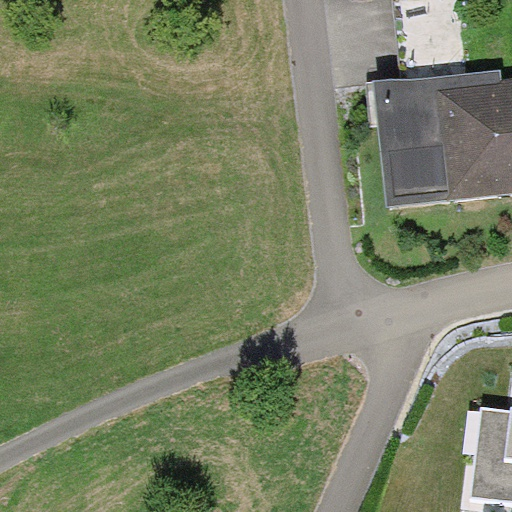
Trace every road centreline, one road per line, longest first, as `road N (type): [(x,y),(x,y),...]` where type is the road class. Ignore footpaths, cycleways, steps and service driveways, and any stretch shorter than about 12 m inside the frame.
road 1 (residential): [(397,322),(345,333),(326,286),(294,0)]
road 2 (track): [(0,465),(115,406),(345,333)]
road 3 (residential): [(336,511),(385,387),(397,322)]
road 4 (residential): [(511,284),(397,322)]
